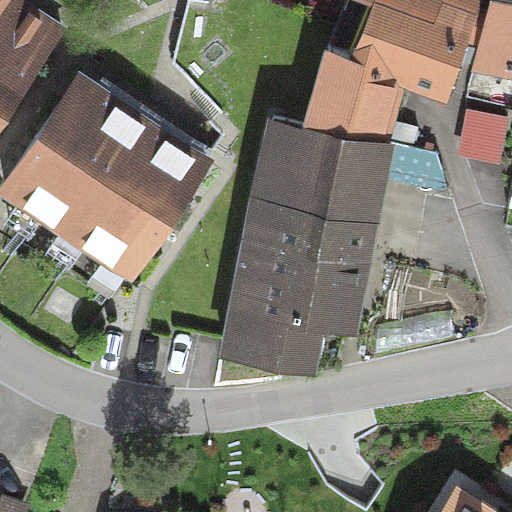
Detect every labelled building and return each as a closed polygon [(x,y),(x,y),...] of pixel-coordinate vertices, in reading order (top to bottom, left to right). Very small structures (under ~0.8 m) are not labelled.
[(0,0),(0,112),(57,31),(11,0),(0,0)] [(380,0),(368,0),(346,55),(396,77),(442,96),(475,9),(449,0),(440,0),(432,17),(380,0)] [(380,0),(432,17),(440,0),(449,0),(475,9),(477,0),(380,0)] [(511,58),(511,0),(486,0),(472,62),(510,70),(511,58)] [(326,46),(304,122),(379,139),(396,77),(346,55),(326,46)] [(128,272),(201,163),(74,76),(0,184),(128,272)] [(503,119),(465,110),(456,155),(495,164),(503,119)] [(310,322),(343,328),(356,258),(353,258),(379,139),(304,122),(300,121),(299,124),(269,117),(243,236),(220,351),(302,368),(310,322)] [(468,511),(475,502),(399,453),(359,511),(468,511)] [(0,511),(17,511),(19,509),(0,502),(0,511)]
